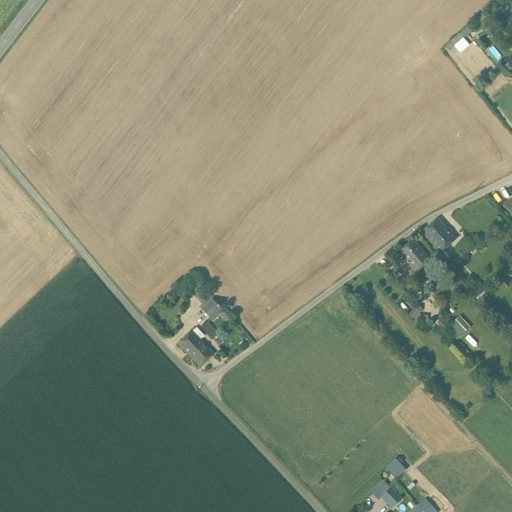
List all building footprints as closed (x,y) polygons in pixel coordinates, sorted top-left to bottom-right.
[(447,42),(457,54),(468,45),(462,38),(470,31),(466,26),(447,42)] [(438,220),(424,232),(441,252),(455,240),(438,220)] [(479,242),(472,235),(468,239),(478,250),(482,245),(479,242)] [(413,241),(400,252),(417,273),(431,261),(413,241)] [(468,243),(460,249),(465,255),(468,252),(473,249),(468,243)] [(473,249),(468,252),(473,257),(477,254),(473,249)] [(487,259),(479,252),(477,254),(473,257),(481,265),(487,259)] [(418,281),(410,271),(406,275),(414,284),(418,281)] [(202,304),(197,299),(192,303),(198,309),(202,304)] [(213,300),(202,310),(213,321),(223,311),(213,300)] [(186,322),(195,313),(192,310),(183,318),(186,322)] [(444,328),(456,340),(471,327),(459,314),(444,328)] [(219,335),(210,323),(204,328),(213,339),(219,335)] [(197,327),(192,332),(197,336),(201,332),(197,327)] [(197,336),(192,332),(179,345),(201,367),(214,354),(201,341),(197,336)] [(205,337),(201,332),(197,336),(201,341),(205,337)] [(395,478),(404,470),(392,457),(383,465),(395,478)] [(378,500),(382,497),(391,488),(384,481),(371,493),(378,500)] [(391,488),(382,497),(392,508),(402,499),(391,488)]
